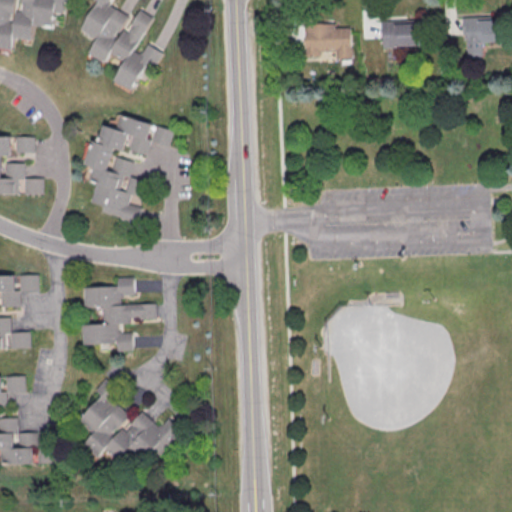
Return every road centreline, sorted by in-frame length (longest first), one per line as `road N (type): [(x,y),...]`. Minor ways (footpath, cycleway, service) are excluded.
road 1 (tertiary): [(254,511),(232,0)]
road 2 (residential): [(130,257),(80,254),(0,224)]
